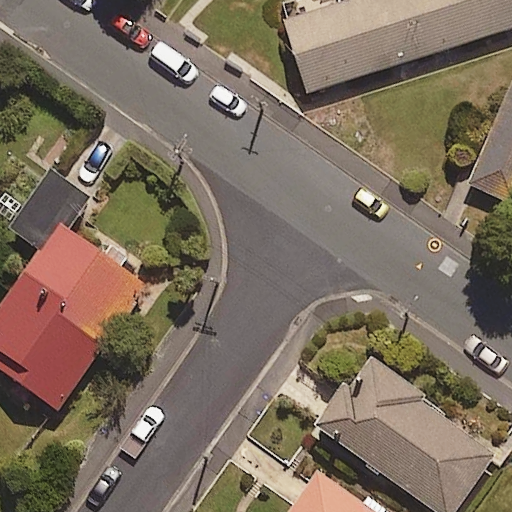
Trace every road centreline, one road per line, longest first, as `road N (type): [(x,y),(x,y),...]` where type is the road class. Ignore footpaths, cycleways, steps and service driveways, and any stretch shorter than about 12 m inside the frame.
road 1 (residential): [(112,511),(325,202)]
road 2 (residential): [(325,202),(37,0)]
road 3 (residential): [(511,330),(325,202)]
